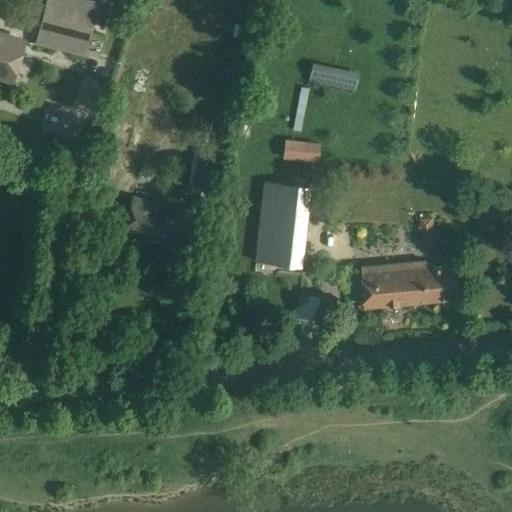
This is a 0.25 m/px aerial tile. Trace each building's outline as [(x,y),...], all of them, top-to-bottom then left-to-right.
[(93,17),(96,3),(85,0),(48,0),(47,6),(37,44),(84,56),(89,31),(101,33),(104,23),(92,20),(93,17)] [(0,76),(10,80),(23,41),(0,33),(0,76)] [(312,61),(307,80),(354,90),(359,71),(312,61)] [(149,94),(132,160),(157,166),(167,126),(159,124),(166,98),(149,94)] [(283,137),(281,158),(318,161),(320,141),(283,137)] [(199,150),(193,182),(210,185),(211,179),(216,153),(201,151),(199,150)] [(256,260),(300,265),(304,233),(309,186),(287,184),(285,184),(278,183),(265,181),(259,231),(256,260)] [(112,189),(95,183),(84,221),(102,226),(112,189)] [(144,239),(155,203),(132,196),(122,232),(144,239)] [(183,251),(188,231),(193,215),(155,203),(144,239),(183,251)] [(420,219),(422,243),(436,242),(434,218),(420,219)] [(462,298),(460,278),(459,264),(427,267),(426,261),(362,267),(366,307),(462,298)]
